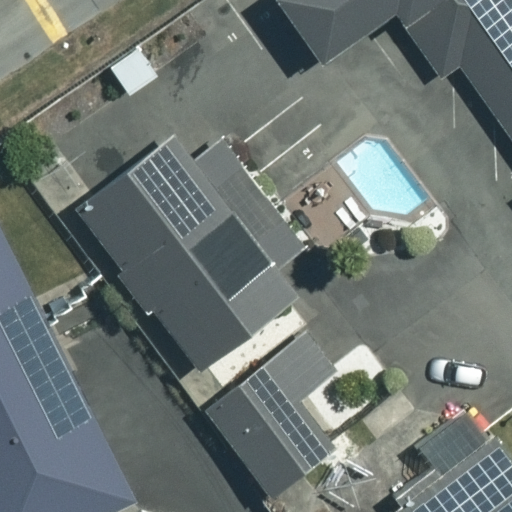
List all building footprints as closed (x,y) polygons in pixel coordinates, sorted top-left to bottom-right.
[(511,0),(288,0),(329,56),(397,6),(444,72),(461,59),(511,129),(511,0)] [(124,87),(153,68),(136,42),(106,61),(124,87)] [(79,205),(203,368),(306,290),(277,252),(302,234),(229,138),(203,159),(180,129),(79,205)] [(0,511),(95,511),(136,492),(0,216),(0,511)] [(272,488),(337,440),(308,402),(347,372),(315,329),(212,408),(272,488)] [(511,511),(511,441),(495,418),(397,490),(405,501),(391,511),(511,511)]
